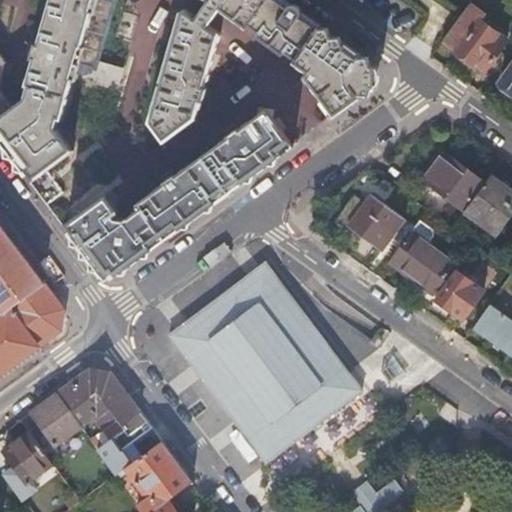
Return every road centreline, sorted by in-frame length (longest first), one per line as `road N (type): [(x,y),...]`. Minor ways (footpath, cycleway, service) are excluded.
road 1 (residential): [(255,212),(511,403)]
road 2 (residential): [(109,321),(121,353),(238,511)]
road 3 (residential): [(432,79),(255,212)]
road 4 (residential): [(255,212),(109,321)]
road 5 (residential): [(0,175),(109,321)]
road 6 (residential): [(109,321),(0,405)]
road 7 (residential): [(432,79),(320,0)]
